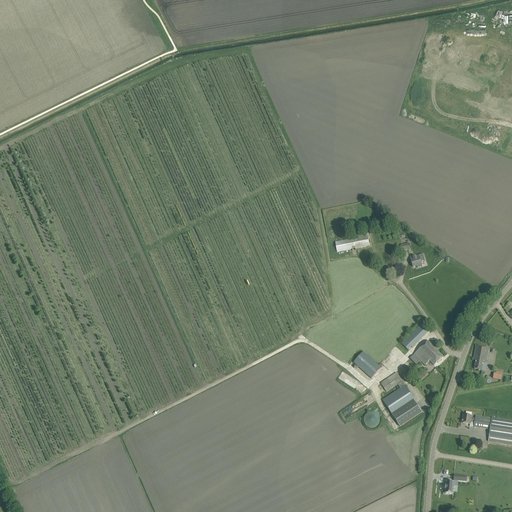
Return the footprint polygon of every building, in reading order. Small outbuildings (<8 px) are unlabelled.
[(511,76),(511,60),(496,55),(491,70),(511,76)] [(452,96),(493,106),(499,79),(459,68),(452,96)] [(511,83),(508,82),(498,111),(511,116),(511,83)] [(335,243),(337,252),(370,246),(368,236),(335,243)] [(422,265),(419,256),(410,258),(413,267),(422,265)] [(401,344),(409,351),(430,331),(422,323),(401,344)] [(410,359),(417,366),(421,361),(425,366),(430,361),(434,366),(444,357),(428,341),(410,359)] [(487,365),(486,365),(489,349),(476,346),(473,360),(476,361),(474,370),(482,371),(482,370),(486,371),(487,365)] [(354,363),(372,379),(381,368),(364,352),(354,363)] [(416,376),(421,381),(429,375),(425,371),(420,375),(419,374),(416,376)] [(494,379),(501,381),(503,373),(495,371),(494,379)] [(416,403),(402,381),(397,373),(381,384),(387,393),(398,385),(401,389),(383,401),(391,413),(400,427),(422,413),(416,403)] [(379,417),(378,416),(378,415),(377,414),(375,413),(374,413),(372,413),(371,413),(370,413),(368,413),(367,414),(365,417),(364,419),(364,420),(364,422),(365,424),(366,426),(367,427),(370,428),(371,429),(373,428),(375,428),(376,427),(378,426),(379,424),(380,422),(380,421),(380,420),(380,418),(379,417)] [(471,422),(475,423),(475,419),(471,418),(472,414),(466,413),(466,416),(463,415),(463,420),(462,420),(463,421),(463,424),(470,425),(471,422)] [(511,421),(476,416),(475,419),(475,423),(474,428),(490,430),(488,442),(511,445),(511,421)] [(446,489),(445,494),(453,495),(454,487),(454,482),(446,482),(446,486),(445,489),(446,489)]
